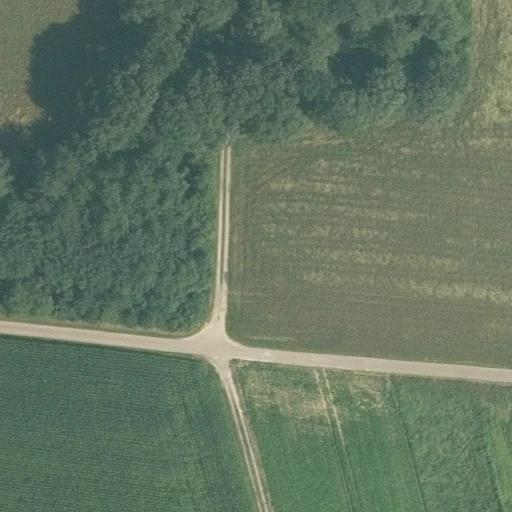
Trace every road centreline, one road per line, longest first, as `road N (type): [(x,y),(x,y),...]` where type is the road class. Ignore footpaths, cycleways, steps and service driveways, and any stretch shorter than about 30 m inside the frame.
road 1 (track): [(217,352),(231,0)]
road 2 (track): [(511,382),(217,352)]
road 3 (track): [(0,329),(217,352)]
road 4 (track): [(217,352),(261,511)]
